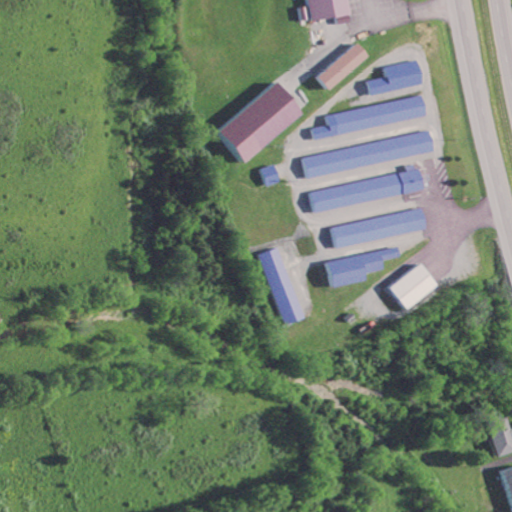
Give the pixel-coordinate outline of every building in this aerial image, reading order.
[(304,0),(305,8),(298,9),(300,23),(348,15),(346,0),(304,0)] [(315,76),(325,90),(368,60),(358,45),(315,76)] [(384,68),(386,78),(368,81),(370,96),(422,86),(418,61),(384,68)] [(301,115),(275,83),(213,132),(239,164),(301,115)] [(427,117),(423,97),(326,116),(328,126),(312,130),(314,140),(427,117)] [(435,154),(431,133),(302,157),(306,178),(435,154)] [(278,183),(273,166),(259,170),(264,187),(278,183)] [(424,192),(420,170),(309,193),(314,214),(424,192)] [(331,227),(335,248),(426,232),(422,211),(331,227)] [(260,255),(283,326),(303,320),(280,249),(260,255)] [(326,262),(331,288),(365,282),(364,275),(383,271),(381,261),(398,258),(397,249),(326,262)] [(405,311),(437,286),(420,264),(388,289),(405,311)] [(483,424),(495,459),(511,452),(511,440),(504,417),(483,424)] [(511,467),(500,472),(511,510),(511,467)]
